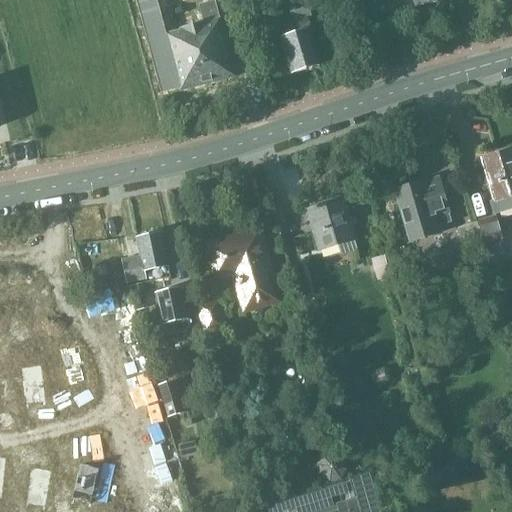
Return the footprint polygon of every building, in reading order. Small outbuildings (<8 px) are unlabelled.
[(137,0),(142,17),(163,94),(178,89),(180,93),(236,78),(220,20),(219,21),(213,1),(197,6),(203,25),(178,32),(178,34),(164,37),(158,13),(154,0),(137,0)] [(296,36),(281,40),(291,75),(308,69),(309,72),(318,69),(317,66),(320,65),(305,18),(311,17),(306,1),(287,7),(296,36)] [(511,150),(481,160),(493,201),(490,202),(493,215),(511,209),(511,150)] [(438,180),(396,192),(405,225),(410,243),(439,235),(441,235),(438,226),(450,223),(447,213),(438,180)] [(308,212),(320,250),(353,240),(342,202),(308,212)] [(495,218),(476,223),(483,244),(501,239),(495,218)] [(483,244),(476,223),(458,228),(464,250),(483,244)] [(235,272),(246,309),(275,301),(256,235),(207,249),(216,278),(221,277),(221,276),(235,272)] [(136,241),(140,257),(121,261),(126,285),(146,281),(144,273),(168,268),(161,236),(136,241)] [(489,265),(502,262),(500,254),(501,254),(498,243),(500,243),(500,242),(501,241),(501,240),(483,245),(489,265)] [(477,269),(489,265),(483,245),(471,249),(477,269)] [(500,254),(502,262),(505,273),(511,270),(511,258),(510,251),(501,254),(500,254)] [(370,259),(376,281),(389,277),(382,255),(370,259)] [(108,265),(98,267),(100,277),(109,275),(108,265)] [(37,275),(17,275),(17,311),(37,311),(37,275)] [(292,279),(299,304),(311,300),(303,276),(292,279)] [(96,278),(84,281),(87,290),(98,288),(96,278)] [(147,308),(141,286),(128,289),(134,312),(147,308)] [(181,291),(155,296),(164,337),(190,332),(189,329),(195,327),(190,304),(187,291),(181,292),(181,291)] [(199,309),(206,333),(224,328),(217,304),(199,309)] [(77,344),(58,350),(67,384),(87,379),(77,344)] [(41,351),(21,353),(25,389),(45,386),(41,351)] [(340,355),(333,360),(334,368),(341,371),(347,367),(347,359),(340,355)] [(159,388),(168,418),(183,414),(174,383),(159,388)] [(335,386),(339,399),(348,396),(344,383),(335,386)] [(193,443),(178,446),(181,458),(196,455),(193,443)] [(315,466),(318,478),(328,484),(340,482),(346,471),(342,459),(332,453),(321,456),(315,466)] [(80,466),(67,500),(86,507),(99,474),(80,466)] [(34,467),(27,502),(47,506),(53,470),(34,467)] [(376,473),(381,491),(392,488),(388,470),(376,473)] [(357,511),(354,500),(336,506),(337,511),(357,511)]
